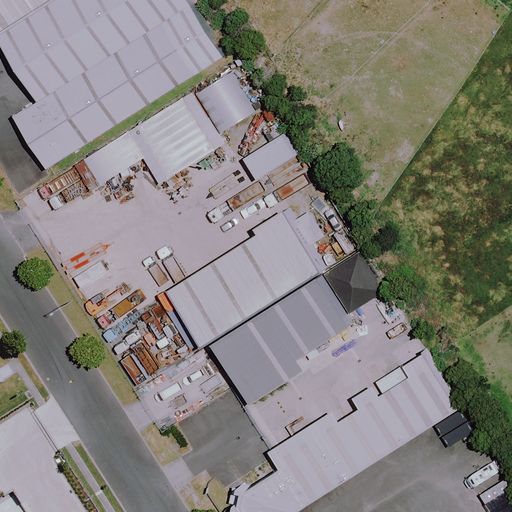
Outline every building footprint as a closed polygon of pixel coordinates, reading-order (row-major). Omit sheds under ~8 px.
[(0,41),(37,99),(190,1),(189,0),(43,0),(0,28),(0,41)] [(0,0),(0,27),(42,0),(0,0)] [(226,57),(190,1),(6,118),(42,175),(226,57)] [(252,105),(228,68),(189,92),(214,130),(252,105)] [(198,124),(182,98),(119,138),(135,164),(198,124)] [(300,153),(287,134),(249,158),(262,178),(300,153)] [(115,138),(88,155),(97,170),(125,153),(115,138)] [(325,218),(336,211),(315,177),(303,184),(325,218)] [(326,269),(289,210),(261,228),(264,233),(174,290),(209,344),(326,269)] [(339,215),(325,224),(344,254),(358,245),(339,215)] [(387,291),(365,254),(329,275),(352,313),(387,291)] [(325,277),(246,326),(263,355),(343,306),(325,277)] [(133,330),(115,328),(112,347),(130,350),(133,330)] [(202,349),(195,337),(171,352),(178,363),(202,349)] [(289,511),(432,421),(398,367),(257,457),(268,474),(221,504),(226,511),(289,511)] [(227,370),(198,386),(207,401),(236,385),(227,370)]
